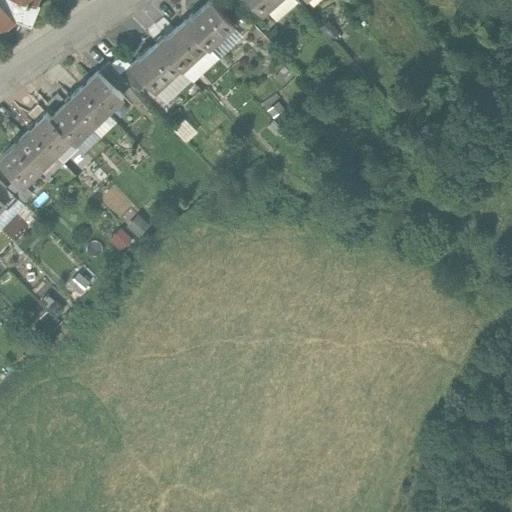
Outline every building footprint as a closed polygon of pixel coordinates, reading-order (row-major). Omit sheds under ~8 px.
[(0,0),(0,22),(6,22),(15,13),(31,20),(39,1),(36,0),(0,0)] [(217,5),(212,0),(209,0),(193,15),(191,13),(183,20),(205,44),(207,46),(233,22),(217,5)] [(221,0),(217,5),(233,22),(243,13),(231,0),(221,0)] [(275,0),(251,0),(261,12),(275,0)] [(205,44),(183,20),(166,36),(163,33),(154,41),(156,42),(177,65),(179,68),(205,44)] [(152,88),(177,65),(156,42),(139,58),(136,55),(128,62),(146,81),(152,88)] [(114,87),(124,77),(118,71),(107,60),(98,69),(114,87)] [(136,90),(146,81),(128,62),(118,71),(124,77),(136,90)] [(98,69),(97,68),(80,84),(105,110),(121,94),(114,87),(98,69)] [(89,126),(105,110),(80,84),(64,100),(89,126)] [(73,141),(89,126),(64,100),(48,115),(69,137),(73,141)] [(54,152),(69,137),(48,115),(44,111),(29,126),(54,152)] [(38,167),(54,152),(29,126),(13,142),(38,167)] [(22,183),(38,167),(13,142),(0,155),(0,160),(16,177),(22,183)] [(22,183),(16,177),(7,187),(22,202),(31,193),(22,183)]
